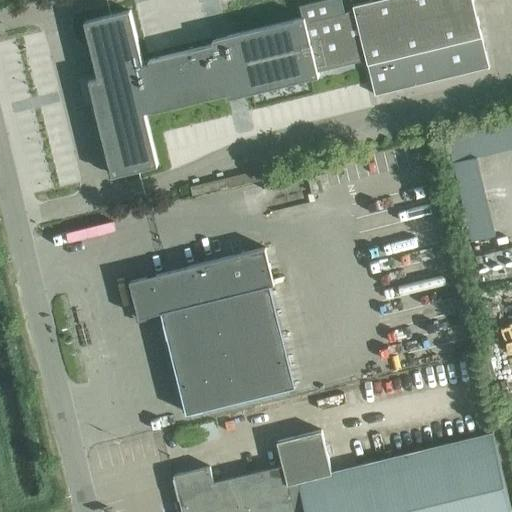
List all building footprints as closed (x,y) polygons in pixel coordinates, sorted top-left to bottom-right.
[(83,23),(98,81),(89,83),(93,99),(113,177),(158,166),(146,115),(240,92),(241,97),(319,77),(318,72),(366,60),(375,96),(489,68),(472,0),(473,0),(370,0),(371,2),(352,6),(353,11),(343,13),(340,0),(325,0),(299,7),(302,19),(226,37),(227,41),(142,62),(129,11),(83,23)] [(2,74),(23,69),(21,59),(0,63),(2,74)] [(511,120),(455,132),(478,240),(501,235),(488,173),(511,167),(511,165),(511,160),(511,159),(511,120)] [(327,172),(308,177),(312,194),(331,190),(327,172)] [(511,247),(476,256),(482,281),(511,273),(511,247)] [(162,312),(187,414),(296,387),(270,285),(275,284),(265,248),(130,281),(137,309),(139,317),(148,315),(148,316),(162,312)] [(183,511),(511,511),(493,433),(332,473),(321,430),(277,441),(283,466),(214,483),(210,467),(174,475),(183,511)]
